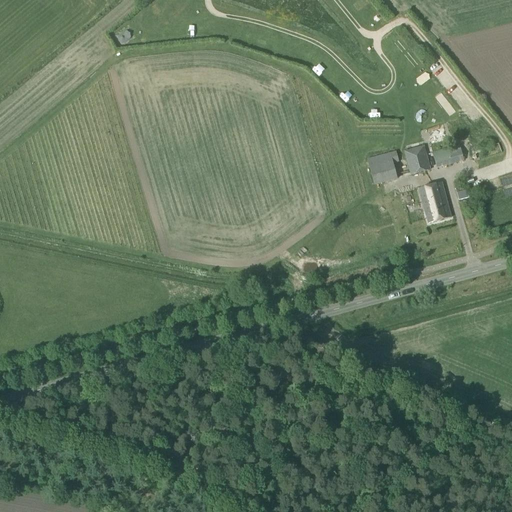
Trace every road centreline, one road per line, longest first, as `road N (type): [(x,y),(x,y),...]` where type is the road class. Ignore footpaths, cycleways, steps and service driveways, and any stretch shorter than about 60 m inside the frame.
road 1 (tertiary): [(0,400),(511,261)]
road 2 (track): [(0,420),(171,482),(224,511)]
